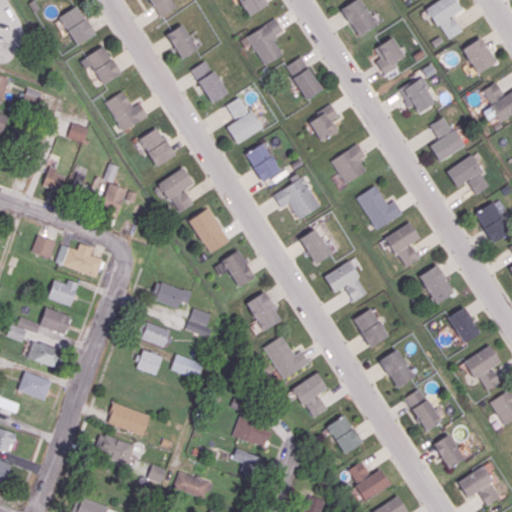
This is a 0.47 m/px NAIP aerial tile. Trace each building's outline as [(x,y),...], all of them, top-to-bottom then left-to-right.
[(176,5),(172,0),(148,0),(159,16),(176,5)] [(266,4),(263,0),(238,0),(247,15),(266,4)] [(352,0),(341,6),(356,35),(376,26),(362,0),(352,0)] [(435,0),(426,6),(446,39),(461,31),(451,14),(461,8),(455,0),(435,0)] [(75,45),(94,34),(77,4),(58,15),(75,45)] [(283,30),(274,17),(245,36),(264,65),(282,53),(272,38),(283,30)] [(180,58),(196,49),(181,23),(165,33),(180,58)] [(380,59),(376,61),(383,74),(397,67),(394,60),(403,56),(393,37),(374,47),(380,59)] [(495,62),(480,37),(461,48),(476,73),(495,62)] [(79,60),(84,68),(90,64),(102,84),(120,72),(102,45),(79,60)] [(319,91),(302,56),(286,64),(303,99),(319,91)] [(211,102),(226,93),(206,59),(190,69),(211,102)] [(0,100),(8,77),(0,74),(0,100)] [(408,106),(412,104),(417,112),(434,102),(417,76),(397,88),(408,106)] [(511,89),(503,95),(495,81),(481,89),(497,120),(511,112),(511,89)] [(36,103),(40,91),(27,87),(23,99),(36,103)] [(139,102),(132,106),(122,90),(104,101),(122,130),(147,115),(139,102)] [(225,104),(235,120),(225,125),(236,143),(260,128),(240,95),(225,104)] [(319,140),(337,129),(331,120),(338,116),(330,102),(314,111),(317,116),(308,121),(319,140)] [(445,115),(429,123),(437,139),(429,144),(437,160),(462,147),(445,115)] [(66,137),(83,142),(87,127),(71,122),(66,137)] [(174,155),(157,126),(138,138),(155,166),(174,155)] [(260,181),(278,171),(263,142),(245,152),(260,181)] [(365,172),(359,159),(364,156),(358,144),(330,157),(343,182),(365,172)] [(455,186),(466,179),(475,193),(489,184),(469,154),(445,170),(455,186)] [(112,182),(117,165),(108,162),(102,178),(112,182)] [(157,182),(177,213),(192,203),(184,189),(193,183),(182,166),(157,182)] [(60,191),(65,174),(48,168),(42,185),(60,191)] [(88,192),(90,185),(81,182),(83,175),(75,173),(71,187),(88,192)] [(288,202),(297,218),(319,205),(302,176),(272,194),(280,207),(288,202)] [(126,189),(107,182),(98,206),(117,213),(126,189)] [(355,196),(375,229),(401,212),(393,199),(386,203),(374,184),(355,196)] [(491,242),(511,229),(511,228),(494,199),(473,212),(491,242)] [(206,252),(227,242),(209,207),(189,218),(206,252)] [(418,259),(410,242),(418,238),(410,222),(385,234),(401,267),(418,259)] [(312,263),(329,255),(317,228),(300,235),(312,263)] [(55,240),(35,235),(31,252),(50,257),(55,240)] [(92,247),(78,242),(76,249),(61,244),(54,262),(95,276),(102,258),(89,254),(92,247)] [(254,276),(237,249),(220,259),(237,286),(254,276)] [(333,292),(343,286),(352,301),(367,291),(347,260),(323,275),(333,292)] [(453,291),(436,263),(417,275),(434,303),(453,291)] [(70,305),(77,282),(67,279),(66,283),(53,278),(47,297),(70,305)] [(179,300),(186,302),(190,291),(155,280),(149,298),(177,306),(179,300)] [(262,330),(281,318),(264,290),(245,302),(262,330)] [(461,342),(478,333),(464,306),(447,315),(461,342)] [(64,334),(70,315),(44,307),(38,325),(64,334)] [(369,346),(387,336),(370,307),(352,318),(369,346)] [(210,312),(191,308),(186,330),(208,336),(210,327),(206,326),(210,312)] [(16,326),(36,331),(39,322),(18,317),(16,326)] [(135,336),(162,346),(168,329),(142,319),(135,336)] [(25,328),(9,324),(6,336),(22,340),(25,328)] [(294,354),(281,334),(262,346),(282,379),(308,362),(300,349),(294,354)] [(60,347),(32,341),(28,359),(56,365),(60,347)] [(499,382),(491,366),(499,362),(490,344),(463,359),(472,378),(478,375),(485,389),(499,382)] [(134,367),(155,374),(161,355),(140,348),(134,367)] [(395,387),(413,377),(397,348),(378,358),(395,387)] [(202,362),(175,353),(169,369),(196,378),(202,362)] [(44,399),(51,380),(24,370),(17,389),(44,399)] [(326,408),(317,394),(326,388),(316,372),(291,387),(311,417),(326,408)] [(403,397),(424,429),(440,419),(418,387),(403,397)] [(511,387),(489,400),(502,423),(511,417),(511,387)] [(0,408),(13,413),(17,402),(0,395),(0,408)] [(106,422),(142,435),(149,414),(113,401),(106,422)] [(341,453),(360,444),(346,414),(327,423),(341,453)] [(266,445),(270,425),(236,418),(232,437),(266,445)] [(0,448),(9,451),(15,433),(0,427),(0,448)] [(134,444),(98,431),(92,450),(127,462),(134,444)] [(447,467),(463,457),(448,433),(432,443),(447,467)] [(262,456),(235,448),(232,458),(242,461),(239,470),(256,475),(262,456)] [(0,485),(4,486),(9,461),(0,458),(0,485)] [(347,468),(354,482),(368,474),(361,461),(347,468)] [(147,479),(161,482),(164,467),(150,464),(147,479)] [(457,480),(467,496),(477,490),(486,504),(500,495),(481,465),(457,480)] [(353,483),(362,500),(389,486),(380,469),(353,483)] [(206,496),(210,479),(176,471),(172,489),(206,496)] [(318,511),(323,499),(306,494),(300,511),(318,511)] [(371,510),(372,511),(405,511),(407,511),(397,494),(371,510)] [(104,511),(107,506),(79,495),(72,511),(104,511)]
